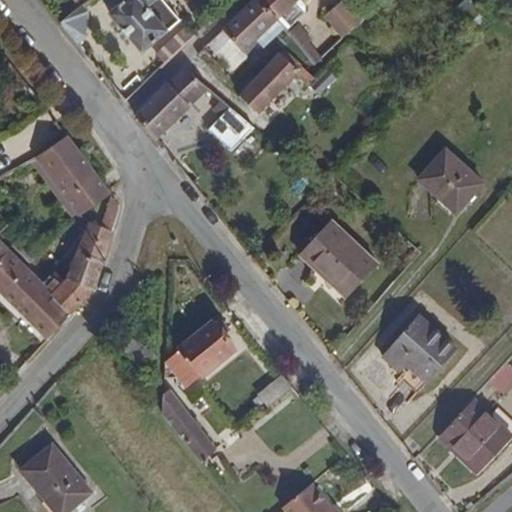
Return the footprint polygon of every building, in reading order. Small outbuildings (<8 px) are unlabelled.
[(141,52),(178,19),(161,0),(127,0),(110,15),(141,52)] [(220,74),(276,22),(257,0),(256,0),(201,52),(220,74)] [(257,0),(276,22),(299,0),(257,0)] [(343,39),(367,14),(357,4),(350,10),(341,1),(323,18),(343,39)] [(83,37),(86,15),(79,6),(57,23),(75,45),(77,43),(83,37)] [(150,77),(194,36),(188,27),(147,64),(150,77)] [(323,58),(297,27),(288,35),(315,65),(323,58)] [(257,115),(277,94),(298,73),(279,56),(239,98),(241,101),(243,101),(257,115)] [(157,137),(193,104),(208,88),(185,67),(134,113),(155,139),(157,137)] [(255,129),(223,100),(217,108),(225,115),(210,132),(233,152),(255,129)] [(110,193),(68,133),(31,159),(72,219),(110,193)] [(319,165),(330,152),(319,142),(308,155),(319,165)] [(455,217),(481,187),(461,167),(444,153),(416,182),(455,217)] [(118,203),(110,193),(72,219),(80,221),(89,224),(111,232),(117,212),(118,203)] [(375,267),(329,221),(297,254),(312,270),(315,266),(346,297),(375,267)] [(94,290),(111,232),(89,224),(63,282),(53,272),(41,284),(71,315),(94,290)] [(71,315),(41,284),(25,268),(0,244),(0,292),(48,340),(71,315)] [(346,297),(315,266),(312,270),(343,301),(346,297)] [(425,382),(453,351),(416,317),(387,349),(425,382)] [(225,331),(218,323),(213,327),(220,335),(225,331)] [(187,390),(233,351),(220,335),(213,327),(211,324),(171,358),(165,357),(165,369),(170,369),(187,390)] [(154,357),(130,341),(124,349),(148,366),(154,357)] [(498,400),(511,388),(511,366),(511,367),(486,388),(498,400)] [(267,409),(293,388),(281,374),(256,395),(267,409)] [(221,450),(172,389),(164,395),(164,415),(203,464),(221,450)] [(507,438),(469,401),(435,435),(450,449),(453,446),(477,470),(507,438)] [(65,511),(86,495),(48,447),(18,473),(49,511),(65,511)] [(282,507),(286,511),(337,511),(313,482),(282,507)]
